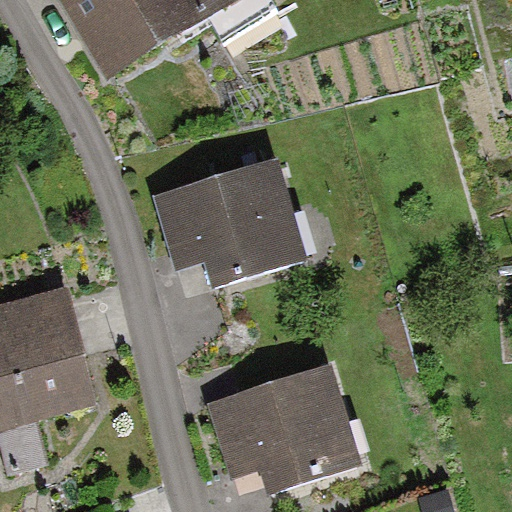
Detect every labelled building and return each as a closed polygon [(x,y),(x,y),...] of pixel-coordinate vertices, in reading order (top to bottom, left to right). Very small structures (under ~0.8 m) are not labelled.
[(69,0),(60,6),(108,85),(210,24),(218,37),(272,3),(270,0),(69,0)] [(272,3),(218,37),(226,51),(281,17),(272,3)] [(214,294),(313,265),(283,163),(154,201),(176,277),(206,268),(214,294)] [(98,412),(69,293),(0,309),(0,443),(9,479),(49,469),(38,426),(98,412)] [(268,501),(362,472),(330,372),(210,410),(234,485),(261,477),(268,501)] [(454,511),(448,493),(420,502),(423,511),(454,511)]
